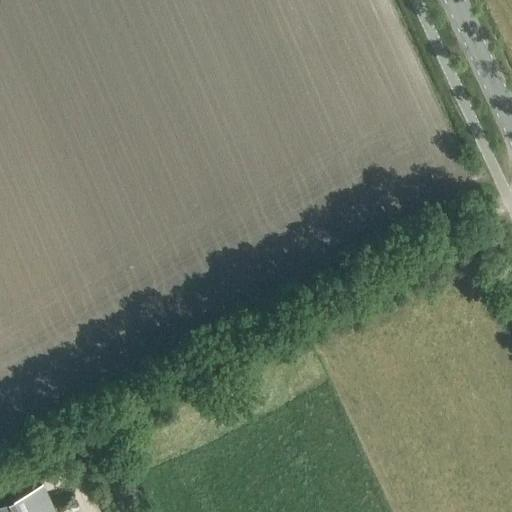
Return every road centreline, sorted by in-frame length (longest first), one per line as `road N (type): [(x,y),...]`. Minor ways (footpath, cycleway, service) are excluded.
road 1 (track): [(511,201),(88,419)]
road 2 (primary): [(511,118),(455,0)]
